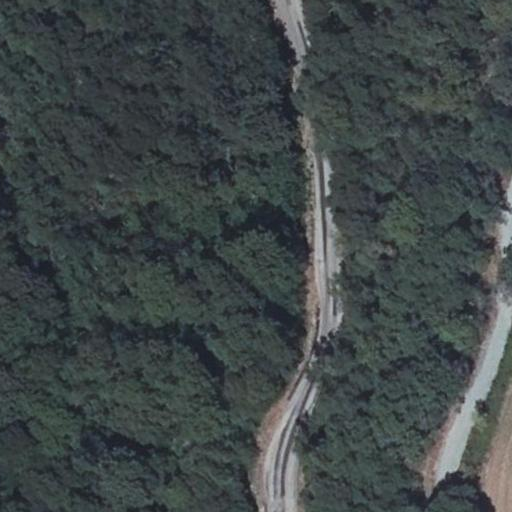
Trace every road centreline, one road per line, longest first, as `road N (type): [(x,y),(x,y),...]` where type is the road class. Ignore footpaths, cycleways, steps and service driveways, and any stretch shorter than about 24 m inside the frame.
road 1 (tertiary): [(280,511),(290,430),(329,339),(333,305),(324,145),(288,0)]
road 2 (track): [(511,275),(503,325),(451,452),(437,511)]
